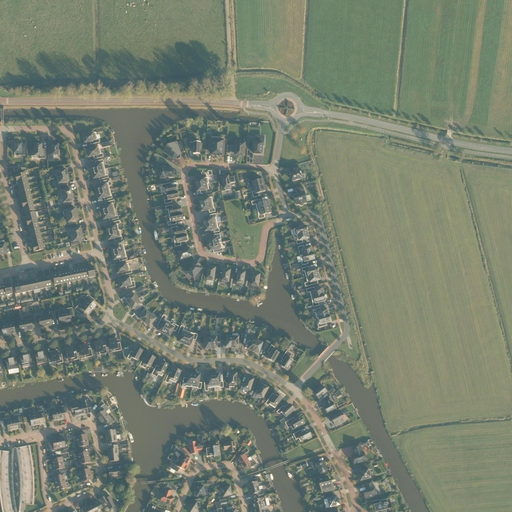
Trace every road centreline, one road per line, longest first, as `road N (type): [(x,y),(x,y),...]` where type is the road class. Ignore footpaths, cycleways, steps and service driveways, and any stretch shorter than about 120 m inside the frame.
road 1 (residential): [(286,219),(267,226),(256,263),(199,251),(188,169),(274,171)]
road 2 (secondary): [(0,101),(242,104)]
road 3 (unclassified): [(293,389),(347,327),(317,216),(286,219)]
road 4 (unclassified): [(107,318),(174,355),(243,362),(293,389)]
road 5 (secondary): [(511,152),(320,113)]
road 6 (residential): [(99,252),(71,135),(1,130)]
road 7 (residential): [(50,511),(96,492),(98,448),(87,422),(39,432)]
road 8 (residential): [(1,130),(27,268)]
road 9 (residential): [(293,389),(348,480),(356,511)]
